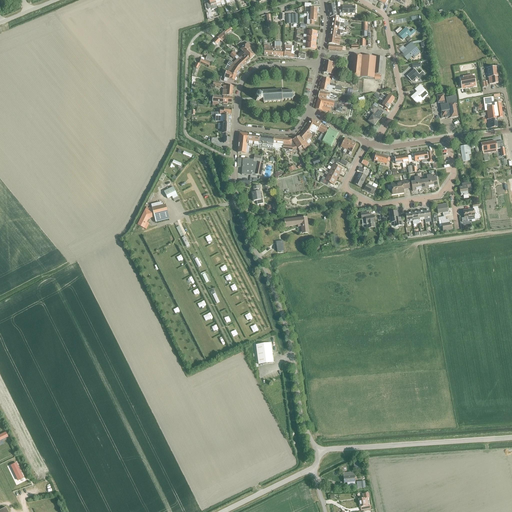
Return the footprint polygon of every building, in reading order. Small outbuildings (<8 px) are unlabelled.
[(211,6),(216,5),(214,0),(208,0),(209,3),(206,4),(208,10),(211,9),(211,6)] [(329,18),(336,16),(334,5),(327,7),(329,18)] [(339,10),(339,17),(343,17),(342,14),(355,14),(355,6),(342,7),(342,10),(339,10)] [(316,21),(317,15),(304,14),(304,16),(307,17),(307,24),(314,25),(314,21),(316,21)] [(341,31),(348,31),(348,28),(345,27),(343,27),(344,20),(342,20),(341,19),(339,18),(338,17),(333,18),(332,22),(331,29),(341,31)] [(414,30),(410,33),(406,28),(398,35),(403,40),(409,35),(410,37),(415,32),(414,30)] [(348,31),(341,31),(331,29),(330,37),(339,38),(340,33),(342,34),(343,33),(346,33),(346,31),(348,31)] [(219,37),(217,38),(220,41),(222,42),(222,41),(227,37),(223,32),(219,37)] [(340,38),(339,38),(330,37),(329,44),(339,46),(340,38)] [(242,52),(250,60),(255,56),(251,52),(252,50),(251,49),(252,48),(247,43),(245,45),(240,50),(242,51),(242,52)] [(412,57),(413,58),(420,53),(411,43),(405,48),(407,51),(402,56),(407,61),(412,57)] [(274,50),(274,48),(269,48),(269,46),(263,46),(264,55),(269,56),(274,56),(274,50)] [(280,49),(280,47),(275,47),(275,48),(274,48),(274,50),(274,56),(283,57),(283,49),(280,49)] [(293,58),(294,54),(290,54),(291,50),(285,50),(284,57),(289,57),(293,58)] [(246,63),(250,60),(242,52),(237,56),(240,59),(245,65),(246,63)] [(349,77),(380,80),(382,58),(351,55),(349,77)] [(240,59),(237,56),(233,59),(232,60),(234,62),(235,64),(236,65),(240,70),(240,69),(245,65),(240,59)] [(236,65),(229,61),(227,65),(230,67),(227,72),(228,72),(230,73),(236,76),(239,72),(240,70),(236,65)] [(323,73),(332,75),(334,63),(325,61),(323,73)] [(489,85),(498,84),(497,77),(498,76),(497,67),(487,69),(488,78),(489,85)] [(422,72),(419,75),(414,70),(407,77),(411,82),(417,77),(419,79),(424,74),(422,72)] [(236,76),(230,73),(228,72),(230,73),(226,72),(225,78),(235,81),(236,78),(236,76)] [(474,77),(468,78),(468,76),(463,77),(463,79),(460,80),(462,89),(475,86),(474,77)] [(321,84),(335,87),(335,85),(329,84),(330,80),(322,78),(321,84)] [(334,93),(335,87),(321,84),(320,90),(334,93)] [(411,98),(417,105),(428,95),(420,85),(415,90),(417,92),(411,98)] [(227,86),(223,86),(222,96),(232,97),(233,87),(227,86)] [(258,99),(256,100),(256,101),(258,101),(263,101),(263,103),(264,103),(264,104),(265,104),(265,103),(268,103),(269,103),(273,103),(273,102),(277,102),(277,103),(278,103),(277,102),(281,102),(282,102),(282,101),(285,101),(286,101),(286,100),(288,100),(288,101),(289,101),(289,100),(292,100),(292,101),(293,100),(292,99),(294,98),(295,98),(295,97),(294,97),(294,94),(295,94),(295,93),(294,93),(292,91),(291,90),(291,91),(288,91),(287,91),(285,92),(285,91),(284,91),(284,92),(281,92),(281,90),(280,90),(276,91),(276,90),(276,91),(272,91),(271,91),(268,91),(267,91),(267,92),(264,92),(263,91),(263,92),(262,92),(263,95),(257,95),(255,96),(255,97),(258,97),(258,99)] [(380,97),(391,104),(394,99),(389,95),(386,99),(381,95),(380,97)] [(455,96),(444,98),(443,95),(436,96),(438,103),(439,102),(441,111),(440,111),(441,117),(444,116),(445,118),(447,118),(447,117),(450,117),(450,118),(458,117),(455,104),(457,104),(455,96)] [(227,103),(231,103),(232,98),(224,97),(213,96),(212,106),(217,106),(218,103),(223,103),(223,104),(227,104),(227,103)] [(387,109),(391,104),(380,97),(379,99),(381,100),(384,102),(382,106),(387,109)] [(335,112),(342,113),(343,106),(337,105),(337,103),(334,102),(318,99),(315,109),(329,113),(330,109),(326,108),(326,107),(336,109),(335,112)] [(487,120),(488,128),(497,127),(496,119),(502,118),(500,103),(486,105),(488,120),(487,120)] [(380,111),(378,110),(378,109),(372,106),(369,110),(375,114),(373,116),(372,115),(367,122),(374,127),(379,120),(378,120),(383,113),(380,111)] [(220,114),(220,113),(215,112),(215,116),(214,122),(223,122),(223,124),(230,124),(231,116),(231,115),(220,114)] [(316,130),(318,131),(324,134),(324,135),(325,136),(329,129),(321,125),(311,119),(307,125),(316,130)] [(314,137),(318,131),(316,130),(307,125),(305,130),(311,133),(311,134),(312,134),(311,135),(312,136),(314,137)] [(329,129),(325,136),(322,143),(331,147),(338,133),(329,129)] [(309,140),(312,136),(311,135),(312,134),(311,134),(311,133),(305,130),(299,136),(309,146),(308,144),(309,143),(311,142),(309,140)] [(247,144),(248,135),(239,133),(238,144),(238,153),(248,154),(249,147),(248,147),(249,145),(247,144)] [(258,149),(260,136),(254,135),(253,138),(252,138),(252,139),(253,140),(253,143),(252,143),(251,147),(253,148),(253,145),(258,146),(258,149)] [(272,149),(274,138),(260,136),(258,149),(262,150),(262,151),(263,151),(263,148),(272,150),(272,149)] [(304,149),(309,146),(299,136),(296,138),(304,149)] [(283,148),(284,139),(277,138),(274,138),(272,149),(275,150),(278,150),(278,148),(283,148)] [(303,150),(304,149),(296,138),(293,140),(298,149),(299,151),(300,151),(299,148),(300,147),(302,150),(303,149),(303,150)] [(346,150),(350,141),(345,138),(340,147),(344,149),(343,152),(345,153),(346,150)] [(284,139),(283,148),(282,149),(292,150),(297,149),(295,145),(294,146),(293,142),(291,142),(291,140),(284,139)] [(346,150),(350,152),(348,155),(350,156),(352,153),(351,152),(356,144),(350,141),(346,150)] [(495,141),(481,144),(482,152),(488,151),(489,153),(494,153),(493,150),(497,150),(495,141)] [(309,146),(315,152),(318,149),(312,143),(309,146)] [(460,147),(462,162),(469,161),(468,155),(471,154),(469,145),(460,147)] [(420,153),(421,160),(428,159),(429,161),(432,160),(431,152),(426,153),(426,152),(420,153)] [(415,161),(421,160),(420,153),(413,154),(414,155),(412,155),(412,159),(414,159),(415,161)] [(380,162),(382,156),(376,154),(375,154),(373,154),(372,158),(375,158),(374,161),(380,162)] [(382,156),(380,162),(387,164),(387,161),(389,162),(390,158),(388,158),(388,157),(382,156)] [(253,162),(254,160),(249,160),(249,159),(237,159),(237,168),(242,168),(241,175),(256,176),(256,175),(258,164),(259,165),(259,163),(258,163),(253,162)] [(330,170),(339,174),(342,169),(333,164),(331,168),(328,167),(327,169),(330,170)] [(336,180),(339,174),(330,170),(329,173),(326,172),(324,174),(327,176),(328,175),(336,180)] [(353,184),(361,188),(366,177),(358,173),(357,176),(357,177),(353,184)] [(333,185),(336,180),(328,175),(327,176),(326,179),(323,177),(321,180),(325,181),(333,185)] [(429,175),(431,188),(436,187),(436,188),(437,188),(436,179),(433,179),(432,175),(429,175)] [(425,190),(423,181),(420,181),(419,177),(416,177),(418,190),(423,189),(424,190),(425,190)] [(373,194),(377,186),(369,182),(368,185),(367,184),(364,190),(373,194)] [(391,186),(392,195),(404,193),(403,189),(409,189),(408,182),(402,183),(402,184),(391,186)] [(464,199),(468,198),(467,188),(471,188),(470,183),(464,184),(465,188),(459,188),(461,196),(463,196),(464,199)] [(259,192),(257,192),(257,190),(260,189),(260,185),(253,187),(254,193),(252,193),(254,201),(256,201),(257,205),(263,204),(262,199),(260,199),(259,192)] [(173,199),(177,197),(173,188),(164,191),(168,200),(172,198),(173,199)] [(162,204),(161,204),(161,202),(151,205),(152,208),(148,209),(147,207),(146,207),(138,224),(147,229),(149,224),(146,222),(148,217),(153,216),(154,221),(168,218),(165,205),(163,206),(162,204)] [(449,212),(447,212),(446,204),(436,206),(436,207),(435,209),(437,210),(438,214),(442,213),(443,217),(449,216),(449,212)] [(477,219),(476,209),(463,211),(464,218),(467,218),(467,220),(477,219)] [(401,218),(398,219),(397,212),(389,213),(390,223),(395,222),(395,227),(402,226),(401,218)] [(370,216),(369,216),(368,213),(361,214),(361,220),(366,219),(367,229),(375,228),(373,218),(370,218),(370,216)] [(302,234),(309,233),(307,217),(284,220),(285,227),(297,225),(298,227),(301,227),(302,234)] [(449,220),(446,220),(445,217),(438,218),(438,221),(441,221),(442,232),(452,231),(451,225),(450,225),(449,220)] [(283,241),(276,242),(277,252),(284,251),(283,241)] [(256,345),(258,365),(273,363),(271,343),(256,345)] [(18,481),(23,478),(16,463),(10,466),(18,481)] [(348,487),(356,486),(355,483),(356,483),(354,473),(343,475),(345,485),(348,484),(348,487)] [(369,506),(368,506),(367,499),(369,498),(368,494),(363,495),(364,499),(359,499),(360,507),(361,511),(370,509),(369,506)]
